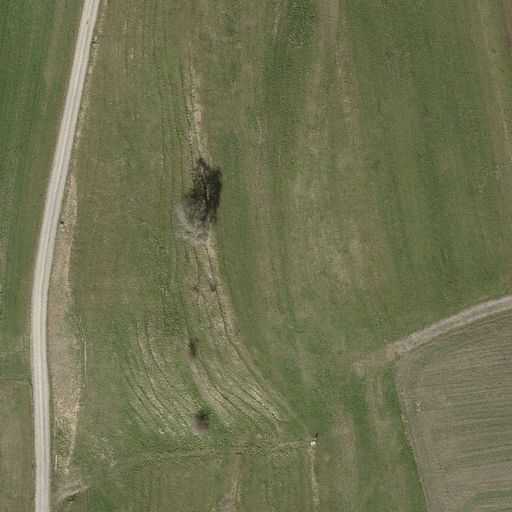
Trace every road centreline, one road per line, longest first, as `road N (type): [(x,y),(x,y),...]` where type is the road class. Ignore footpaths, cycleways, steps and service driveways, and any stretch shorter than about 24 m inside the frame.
road 1 (track): [(93,0),(44,251),(41,511)]
road 2 (track): [(511,305),(361,371)]
